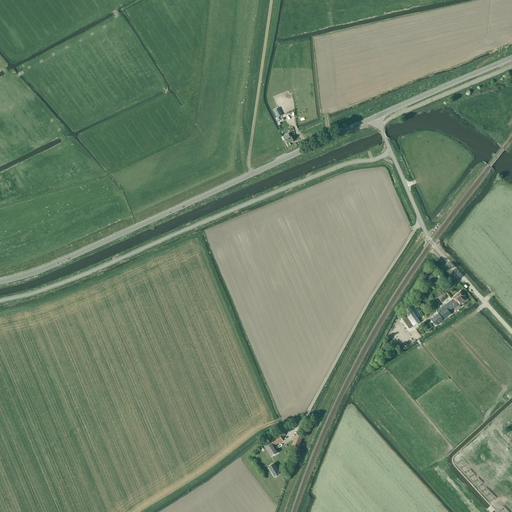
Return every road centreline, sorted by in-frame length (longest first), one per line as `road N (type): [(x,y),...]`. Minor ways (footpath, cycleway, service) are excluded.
road 1 (tertiary): [(0,281),(375,116)]
road 2 (unclassified): [(511,332),(431,243),(375,116)]
road 3 (track): [(248,164),(271,0)]
road 4 (tertiary): [(375,116),(511,58)]
